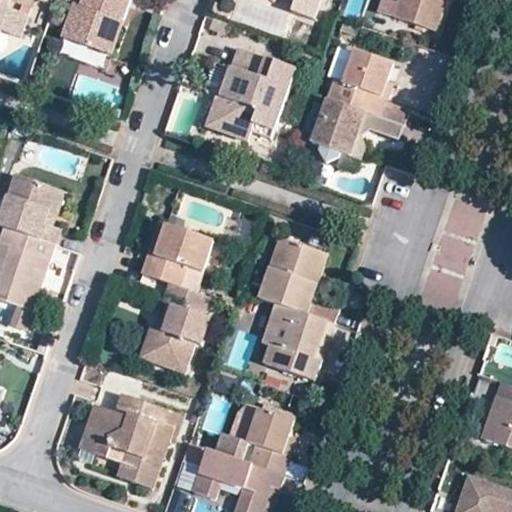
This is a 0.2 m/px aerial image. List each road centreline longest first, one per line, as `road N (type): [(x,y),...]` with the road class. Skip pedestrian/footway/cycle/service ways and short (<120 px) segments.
road 1 (residential): [(502,0),(330,511)]
road 2 (residential): [(187,0),(21,485)]
road 3 (residential): [(405,511),(491,265)]
